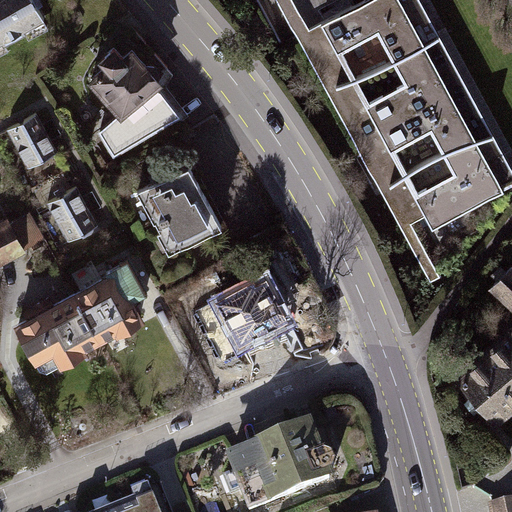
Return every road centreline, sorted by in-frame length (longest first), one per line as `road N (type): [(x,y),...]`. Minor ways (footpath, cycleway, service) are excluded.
road 1 (primary): [(163,0),(287,155),(384,351)]
road 2 (residential): [(384,351),(0,506)]
road 3 (primary): [(384,351),(430,511)]
